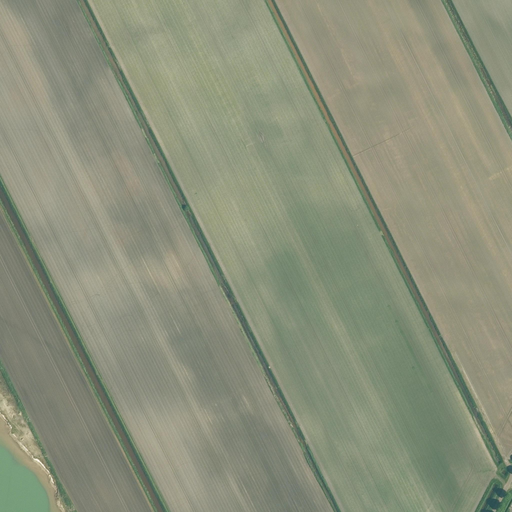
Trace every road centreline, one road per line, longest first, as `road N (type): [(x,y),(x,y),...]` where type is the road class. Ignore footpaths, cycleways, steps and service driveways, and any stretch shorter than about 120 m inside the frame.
road 1 (track): [(0,176),(168,511)]
road 2 (track): [(0,205),(154,511)]
